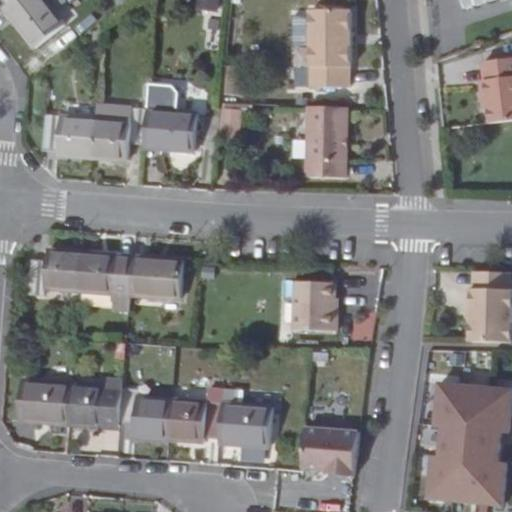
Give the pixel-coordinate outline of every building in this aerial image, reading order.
[(34,50),(64,26),(44,0),(9,0),(2,5),(0,7),(34,50)] [(196,0),(195,11),(219,14),(220,0),(196,0)] [(305,89),(327,89),(344,75),(344,68),(346,68),(344,10),(305,11),(305,89)] [(483,97),(484,109),(486,124),(511,120),(511,57),(478,62),(480,80),(476,81),(477,97),(483,97)] [(327,89),(353,89),(355,67),(344,75),(327,89)] [(124,110),(90,108),(88,124),(123,126),(124,110)] [(289,171),(328,173),(330,108),(302,108),(297,112),(289,171)] [(122,146),(137,147),(140,112),(124,110),(123,126),(88,124),(86,162),(121,164),(122,146)] [(214,111),(213,137),(220,137),(222,111),(214,111)] [(231,138),(233,112),(222,111),(220,137),(231,138)] [(188,154),(190,115),(140,112),(137,147),(137,151),(188,154)] [(51,156),(51,160),(86,162),(88,124),(39,121),(37,156),(51,156)] [(41,300),(40,295),(76,297),(79,257),(43,255),(42,264),(27,263),(25,299),(41,300)] [(126,314),(127,300),(130,263),(113,263),(113,259),(79,257),(76,297),(111,299),(110,315),(126,314)] [(177,303),(179,263),(130,261),(130,263),(127,300),(177,303)] [(506,289),(506,273),(469,272),(469,288),(466,288),(466,338),(507,338),(508,289),(506,289)] [(329,302),(329,279),(289,279),(288,322),(332,322),(331,303),(329,302)] [(503,394),(427,386),(423,432),(432,433),(429,467),(419,466),(415,505),(485,511),(492,511),(496,470),(479,469),(482,437),(499,439),(503,394)] [(203,446),(204,442),(218,442),(221,392),(221,390),(204,390),(203,405),(170,403),(167,444),(203,446)] [(236,408),(236,393),(221,392),(218,442),(218,447),(268,450),(270,410),(236,408)] [(31,429),(31,434),(67,436),(69,397),(19,394),(16,428),(31,429)] [(102,438),(102,435),(118,436),(120,400),(69,397),(67,436),(102,438)] [(134,437),(134,441),(167,444),(170,403),(120,400),(118,436),(134,437)] [(356,472),(357,427),(300,425),(299,470),(356,472)]
